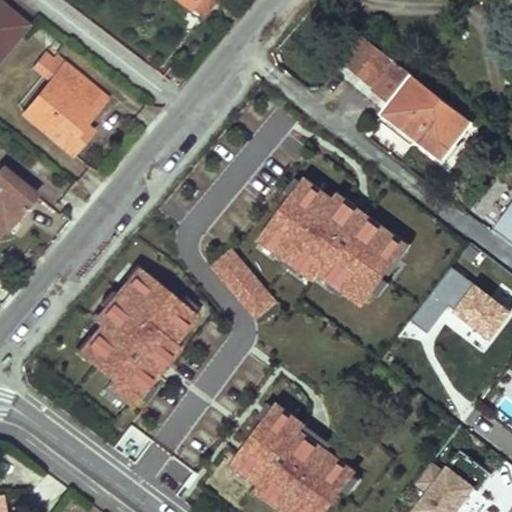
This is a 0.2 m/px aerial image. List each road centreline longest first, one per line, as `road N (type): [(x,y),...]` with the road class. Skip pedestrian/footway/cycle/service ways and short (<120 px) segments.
road 1 (residential): [(0,330),(274,0)]
road 2 (residential): [(153,511),(0,402)]
